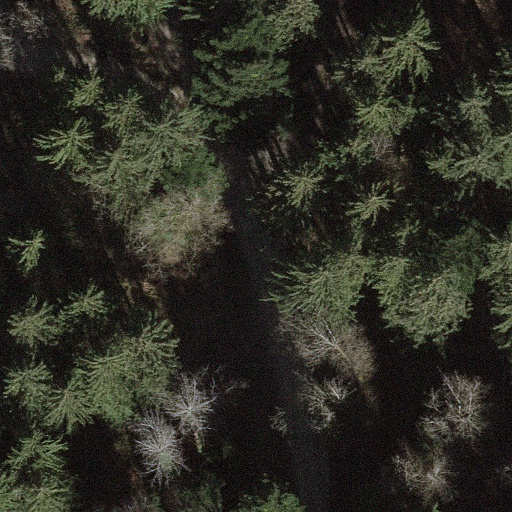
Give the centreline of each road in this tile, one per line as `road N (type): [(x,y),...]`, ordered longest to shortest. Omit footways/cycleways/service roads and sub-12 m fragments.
road 1 (track): [(266,258),(188,417),(109,511)]
road 2 (track): [(266,258),(200,125),(159,0)]
road 3 (track): [(362,0),(266,258)]
road 4 (track): [(266,258),(321,456),(318,511)]
road 5 (track): [(0,57),(66,53),(200,125)]
